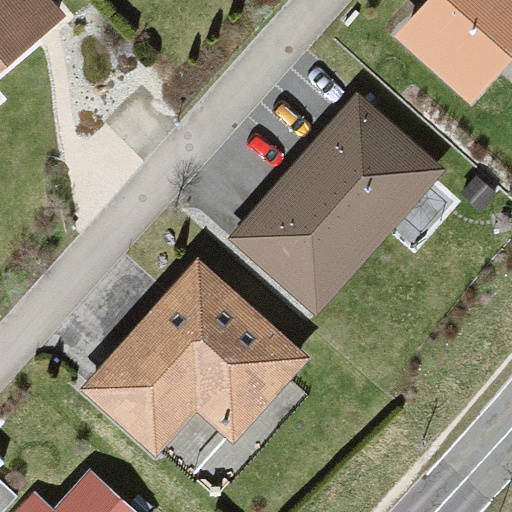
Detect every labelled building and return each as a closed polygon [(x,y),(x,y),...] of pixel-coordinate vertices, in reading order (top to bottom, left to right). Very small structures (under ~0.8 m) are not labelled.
[(47,0),(0,0),(0,84),(70,27),(47,0)] [(511,58),(511,0),(436,0),(399,40),(468,105),(511,58)] [(444,176),(362,101),(238,238),(321,312),(444,176)] [(305,369),(204,271),(90,388),(191,485),(305,369)] [(134,511),(97,479),(67,511),(59,511),(37,493),(20,511),(134,511)]
